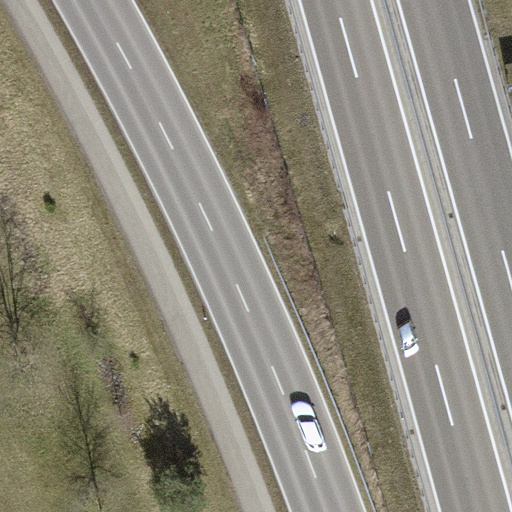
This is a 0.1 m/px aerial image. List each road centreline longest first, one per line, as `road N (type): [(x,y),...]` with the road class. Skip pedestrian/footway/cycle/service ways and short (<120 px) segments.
road 1 (primary): [(95,0),(208,216),(330,511)]
road 2 (trunk): [(337,0),(478,511)]
road 3 (trunk): [(511,277),(435,0)]
